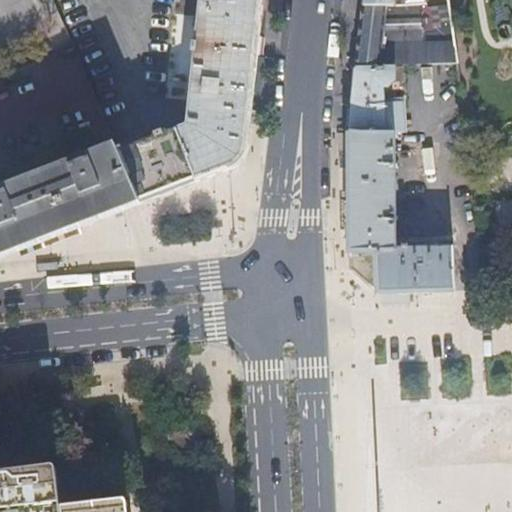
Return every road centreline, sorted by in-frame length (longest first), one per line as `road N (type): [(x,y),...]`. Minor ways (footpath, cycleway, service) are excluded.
road 1 (secondary): [(266,272),(0,299)]
road 2 (secondary): [(0,338),(264,318)]
road 3 (residential): [(511,323),(309,319)]
road 4 (secondary): [(264,318),(273,511)]
road 5 (secondary): [(321,511),(309,319)]
road 6 (secondary): [(302,132),(282,173),(266,272)]
road 7 (secondary): [(309,272),(302,132)]
road 8 (secondary): [(302,132),(315,0)]
